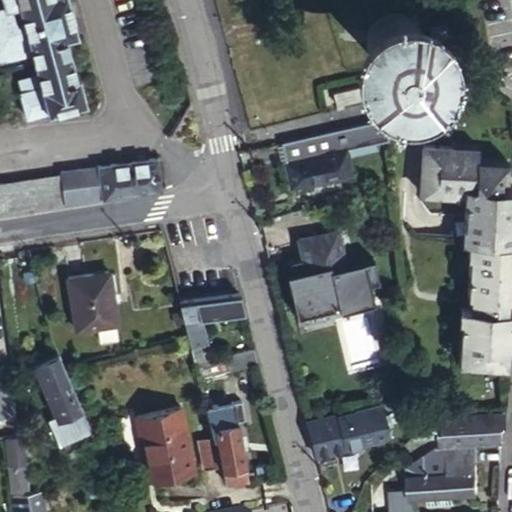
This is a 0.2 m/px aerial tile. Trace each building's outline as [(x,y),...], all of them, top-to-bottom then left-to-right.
[(0,0),(0,62),(25,55),(29,72),(33,84),(14,90),(12,91),(20,117),(78,100),(70,71),(67,72),(58,40),(73,35),(62,0),(0,0)] [(388,36),(390,37),(395,40),(400,42),(405,43),(410,43),(415,42),(421,40),(424,38),(428,34),(430,31),(434,23),(435,15),(435,7),(432,0),(382,0),(380,4),(379,8),(379,15),(379,19),(381,25),(383,29),(385,33),(388,36)] [(435,32),(437,44),(453,41),(451,29),(435,32)] [(11,78),(14,90),(33,84),(29,72),(11,78)] [(359,81),(329,87),(333,105),(363,99),(359,81)] [(277,139),(283,161),(286,160),(284,151),(340,137),(345,153),(363,152),(383,150),(386,149),(384,128),(277,139)] [(289,184),(349,170),(345,153),(340,137),(284,151),(286,160),(283,161),(289,184)] [(501,174),(508,175),(509,157),(478,155),(479,143),(457,142),(457,144),(424,143),(421,189),(468,192),(465,236),(476,237),(471,290),(475,290),(474,305),(465,304),(461,359),(505,363),(507,330),(511,331),(511,318),(511,307),(508,308),(509,293),(511,292),(511,186),(507,186),(500,185),(501,174)] [(364,161),(384,159),(383,150),(363,152),(364,161)] [(105,198),(162,190),(158,158),(100,166),(105,198)] [(105,198),(100,166),(61,171),(62,177),(65,204),(105,198)] [(500,185),(507,186),(508,175),(501,174),(500,185)] [(8,212),(65,204),(62,177),(5,185),(8,212)] [(0,213),(8,212),(5,185),(0,185),(0,213)] [(332,227),(293,237),(300,267),(319,262),(320,266),(340,261),(332,227)] [(334,306),(367,298),(362,279),(371,277),(366,255),(340,261),(320,266),(319,262),(300,267),(281,271),(292,312),(333,301),(334,306)] [(120,322),(109,272),(70,281),(81,330),(98,326),(110,324),(120,322)] [(238,292),(175,302),(183,334),(189,359),(199,357),(206,355),(197,316),(243,310),(238,292)] [(113,336),(110,324),(98,326),(101,339),(113,336)] [(203,372),(199,357),(189,359),(193,375),(203,372)] [(52,420),(75,413),(61,366),(58,358),(34,366),(51,419),(52,420)] [(0,361),(0,412),(14,413),(13,361),(0,361)] [(223,482),(245,479),(228,401),(201,408),(207,434),(211,434),(212,437),(216,453),(223,482)] [(190,471),(177,406),(133,415),(146,479),(190,471)] [(443,449),(502,441),(504,410),(459,416),(439,419),(443,449)] [(353,416),(352,411),(304,422),(312,456),(360,444),(359,439),(353,416)] [(52,420),(51,419),(44,422),(52,447),(88,435),(78,412),(75,413),(52,420)] [(374,412),(353,416),(359,439),(379,435),(374,412)] [(216,453),(212,437),(202,439),(206,455),(216,453)] [(22,463),(6,465),(9,492),(25,491),(22,463)] [(406,495),(409,495),(427,494),(451,492),(474,491),(473,471),(405,475),(406,484),(406,495)] [(406,511),(406,495),(406,484),(389,485),(390,510),(376,511),(406,511)] [(452,503),(451,492),(427,494),(428,505),(452,503)] [(41,511),(40,493),(9,497),(11,511),(41,511)] [(406,511),(417,511),(409,495),(406,495),(406,511)]
